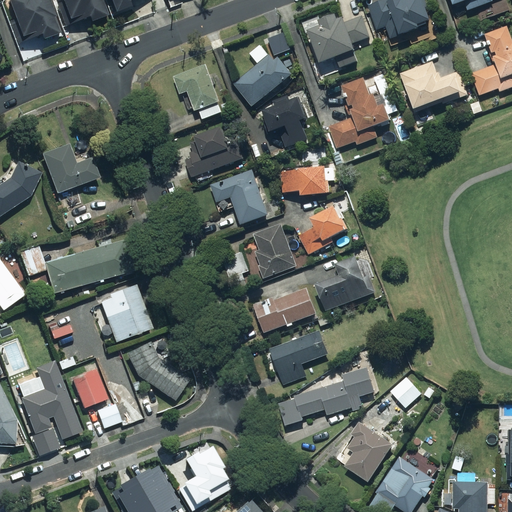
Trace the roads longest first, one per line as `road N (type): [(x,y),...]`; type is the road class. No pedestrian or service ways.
road 1 (residential): [(107,60),(233,408)]
road 2 (residential): [(0,493),(233,408)]
road 3 (residential): [(107,60),(267,0)]
road 4 (residential): [(233,408),(316,511)]
